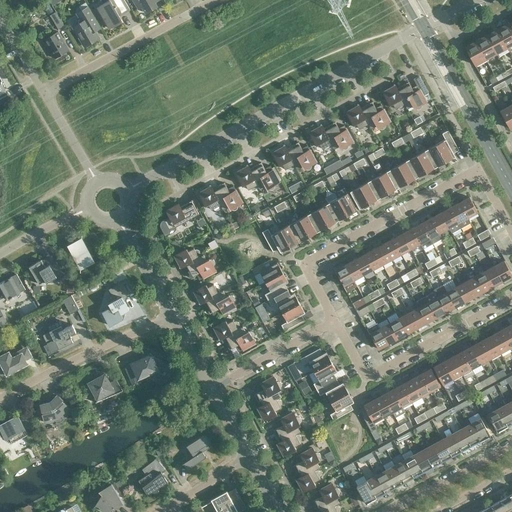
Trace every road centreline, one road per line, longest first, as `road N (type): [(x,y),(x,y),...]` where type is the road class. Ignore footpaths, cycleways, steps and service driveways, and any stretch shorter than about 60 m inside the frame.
road 1 (unclassified): [(130,190),(480,0)]
road 2 (residential): [(332,321),(299,261),(474,166),(511,236)]
road 3 (residential): [(42,92),(215,0)]
road 4 (residential): [(170,316),(0,399)]
road 5 (residential): [(511,296),(366,377)]
road 6 (residential): [(511,444),(388,511)]
road 7 (residential): [(209,387),(332,321)]
